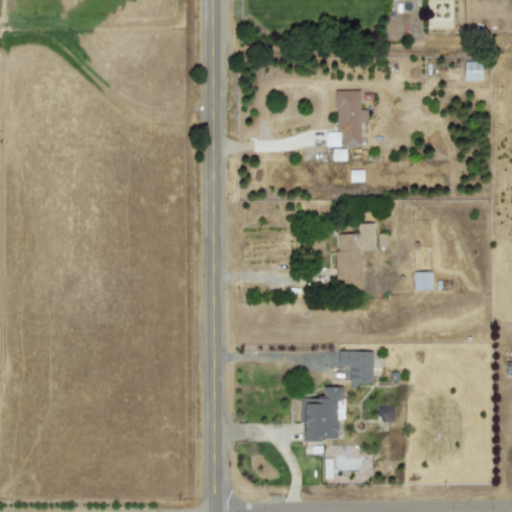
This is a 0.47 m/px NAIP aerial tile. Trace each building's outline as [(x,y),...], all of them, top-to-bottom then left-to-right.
[(481,80),(481,61),(462,60),(462,79),(481,80)] [(359,145),(359,121),(366,121),(366,108),(359,108),(358,89),(334,89),(335,131),(340,131),(340,145),(359,145)] [(325,145),(339,145),(338,131),(324,131),(325,145)] [(344,159),(344,147),(331,148),(331,159),(344,159)] [(334,233),(335,282),(361,281),(361,249),(374,249),(373,221),(356,222),(357,232),(334,233)] [(412,289),(431,288),(430,270),(411,271),(412,289)] [(371,350),(336,349),(335,364),(349,364),(349,381),(370,382),(371,373),(381,373),(382,365),(371,365),(371,350)] [(301,439),(336,439),(335,399),(342,399),(341,385),(321,386),(321,396),(300,396),(301,439)]
